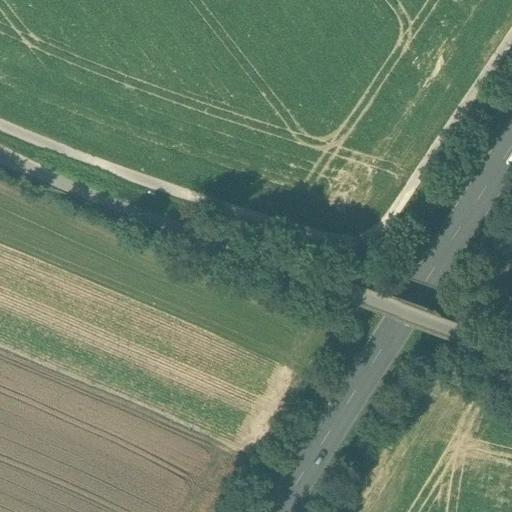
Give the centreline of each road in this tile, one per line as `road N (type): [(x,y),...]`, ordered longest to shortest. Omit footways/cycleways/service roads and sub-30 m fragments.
road 1 (track): [(0,121),(195,198),(369,220),(388,208),(511,24)]
road 2 (track): [(0,146),(110,200),(511,350)]
road 3 (primary): [(511,148),(282,511)]
